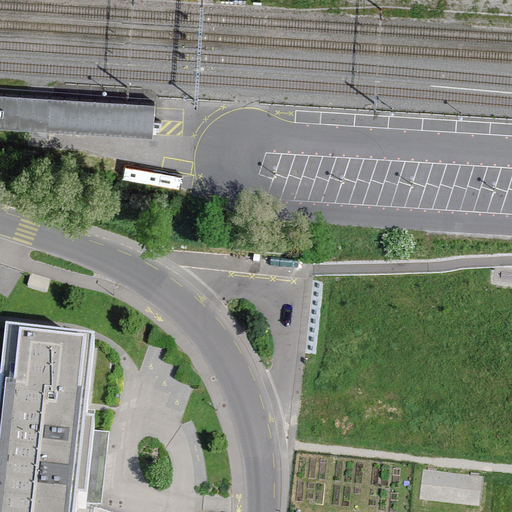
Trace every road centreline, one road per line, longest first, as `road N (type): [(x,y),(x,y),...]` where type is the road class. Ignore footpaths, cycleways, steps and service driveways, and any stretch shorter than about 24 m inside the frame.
road 1 (residential): [(511,151),(250,132),(237,138),(228,161),(252,201),(279,208),(511,225)]
road 2 (tertiary): [(264,511),(253,415),(236,363),(210,324),(137,268),(0,221)]
